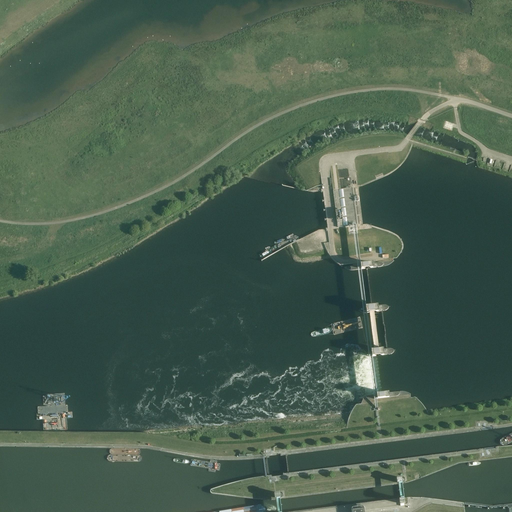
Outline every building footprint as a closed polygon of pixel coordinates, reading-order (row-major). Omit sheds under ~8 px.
[(443,127),(450,130),(453,124),(446,121),(443,127)] [(483,162),(497,167),(499,162),(485,157),(483,162)] [(511,171),(511,165),(500,162),(498,167),(511,171)] [(333,190),(338,227),(357,225),(352,187),(341,189),(340,189),(338,189),(335,190),(333,190)] [(385,305),(383,305),(379,305),(378,305),(374,305),(374,306),(369,306),(366,307),(365,307),(364,307),(362,308),(361,309),(360,310),(359,311),(360,311),(362,312),(363,313),(365,313),(367,313),(375,312),(379,312),(379,311),(385,310),(386,310),(387,310),(388,309),(388,308),(389,307),(388,306),(387,306),(386,305),(385,305)] [(380,349),(375,350),(371,350),(372,351),(369,351),(368,352),(367,353),(366,353),(365,354),(366,355),(367,356),(369,356),(372,356),(372,357),(380,356),(385,355),(390,354),(391,354),(392,354),(392,353),(393,353),(394,352),(394,351),(394,350),(393,349),(392,349),(391,348),(390,348),(389,348),(384,349),(384,348),(380,349)] [(367,511),(367,505),(366,505),(366,504),(366,503),(365,503),(364,503),(360,503),(356,504),(355,504),(355,505),(354,506),(354,507),(355,511),(367,511)]
